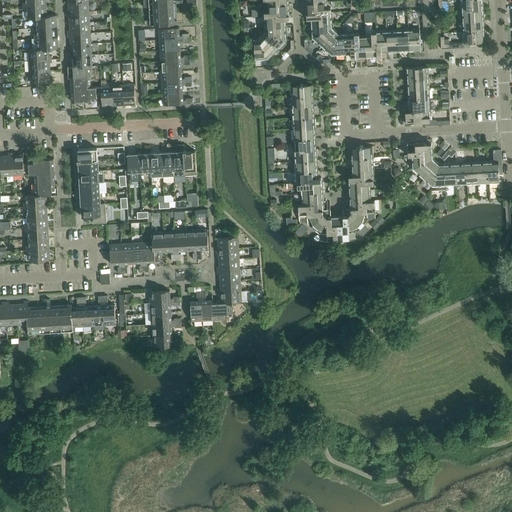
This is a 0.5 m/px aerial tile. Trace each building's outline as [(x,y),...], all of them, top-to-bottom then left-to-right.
[(481,0),(461,0),(462,10),(482,9),(481,0)] [(67,9),(67,13),(89,11),(88,1),(68,2),(69,9),(67,9)] [(173,1),(144,3),(144,7),(152,7),(152,13),(174,12),(173,1)] [(326,2),(306,3),(307,14),(331,12),(331,7),(326,8),(326,2)] [(264,11),(265,16),(289,15),(288,4),(268,5),(268,11),(264,11)] [(46,5),(23,7),(24,11),(27,11),(27,18),(34,17),(47,16),(46,5)] [(482,9),(462,10),(463,21),(483,20),(482,9)] [(89,11),(67,13),(67,16),(69,16),(70,23),(90,22),(89,11)] [(174,12),(152,13),(153,20),(145,20),(145,25),(177,23),(177,19),(174,20),(174,12)] [(331,12),(307,14),(307,18),(311,18),(311,24),(331,23),(331,12)] [(34,17),(34,21),(37,21),(37,28),(57,26),(56,15),(47,16),(34,17)] [(289,15),(265,16),(265,27),(285,26),(285,20),(289,19),(289,15)] [(483,20),(463,21),(463,32),(484,30),(483,20)] [(68,31),(68,34),(90,33),(90,22),(70,23),(70,31),(68,31)] [(331,23),(311,24),(312,37),(332,28),(331,23)] [(35,34),(35,39),(57,37),(57,26),(37,28),(38,34),(35,34)] [(285,26),(265,27),(265,32),(286,39),(285,26)] [(419,30),(408,30),(409,50),(420,49),(420,52),(421,52),(420,41),(422,39),(420,38),(419,26),(419,30)] [(159,29),(160,40),(189,38),(189,33),(182,34),(182,35),(179,36),(179,27),(159,29)] [(332,28),(312,37),(320,44),(333,29),(332,28)] [(333,29),(320,44),(324,48),(337,32),(333,29)] [(408,30),(397,31),(399,51),(409,50),(408,30)] [(484,30),(463,32),(464,42),(461,43),(464,43),(470,42),(472,42),(475,44),(477,42),(487,42),(487,41),(484,41),(484,30)] [(387,31),(376,32),(377,56),(382,56),(382,52),(388,51),(387,31)] [(397,31),(387,31),(388,51),(399,51),(397,31)] [(265,32),(262,35),(277,48),(286,39),(265,32)] [(337,32),(324,48),(332,54),(339,34),(337,32)] [(371,36),(365,37),(367,57),(377,56),(376,32),(371,32),(371,36)] [(90,33),(68,34),(68,38),(71,37),(71,45),(91,44),(90,33)] [(354,33),(344,34),(345,54),(351,53),(351,58),(356,57),(354,33)] [(359,33),(354,33),(356,57),(367,57),(365,37),(359,37),(359,33)] [(339,34),(332,54),(345,54),(344,34),(339,34)] [(262,35),(259,39),(268,58),(277,48),(262,35)] [(268,58),(259,39),(254,39),(254,36),(255,62),(256,62),(255,59),(268,58)] [(57,37),(35,39),(35,43),(38,43),(38,49),(49,49),(58,49),(57,37)] [(189,38),(160,40),(160,50),(180,49),(180,42),(183,41),(183,43),(189,43),(189,38)] [(69,52),(69,56),(91,55),(91,44),(71,45),(71,52),(69,52)] [(29,49),(29,60),(51,59),(51,56),(49,56),(49,49),(38,49),(29,49)] [(180,49),(160,50),(161,61),(190,60),(190,55),(184,55),(184,57),(181,57),(180,49)] [(91,55),(69,56),(70,59),(72,59),(72,66),(72,67),(90,66),(92,66),(91,55)] [(51,59),(29,60),(30,71),(50,70),(49,63),(52,63),(51,59)] [(190,60),(161,61),(162,72),(181,71),(181,63),(184,63),(184,65),(190,64),(190,60)] [(72,67),(72,66),(67,66),(68,78),(71,78),(71,88),(73,88),(91,87),(90,66),(72,67)] [(407,68),(408,78),(428,77),(427,67),(430,66),(404,67),(404,68),(407,68)] [(50,70),(30,71),(31,82),(53,81),(53,77),(50,78),(50,70)] [(181,71),(162,72),(162,83),(191,81),(191,77),(185,77),(185,79),(182,79),(181,71)] [(428,77),(408,78),(408,89),(428,88),(428,77)] [(191,81),(162,83),(163,94),(183,92),(182,85),(185,85),(185,86),(192,86),(191,81)] [(292,86),(292,97),(312,95),(312,85),(315,84),(304,85),(302,83),(300,85),(289,85),(289,86),(292,86)] [(134,84),(123,85),(124,105),(132,104),(132,107),(136,106),(134,84)] [(123,85),(112,86),(114,108),(117,107),(117,105),(124,105),(123,85)] [(73,88),(71,88),(72,102),(79,102),(79,104),(83,104),(83,101),(92,101),(92,98),(100,98),(99,86),(91,87),(73,88)] [(112,86),(101,86),(102,106),(110,106),(110,108),(114,108),(112,86)] [(428,88),(408,89),(409,100),(429,99),(428,88)] [(183,92),(163,94),(163,105),(193,103),(192,98),(186,98),(186,100),(183,100),(183,92)] [(312,95),(292,97),(293,107),(313,106),(312,95)] [(409,100),(410,110),(410,111),(429,110),(429,99),(409,100)] [(313,106),(293,107),(294,118),(314,117),(313,106)] [(410,111),(410,110),(405,111),(406,123),(407,124),(408,125),(415,124),(414,122),(430,121),(429,110),(410,111)] [(314,117),(294,118),(294,129),(314,128),(314,117)] [(314,128),(294,129),(295,140),(315,139),(314,128)] [(315,139),(295,140),(295,146),(295,151),(315,149),(315,139)] [(408,155),(412,155),(432,154),(431,142),(416,143),(416,141),(409,141),(408,142),(407,143),(407,144),(408,155)] [(351,148),(352,158),(372,157),(371,146),(374,146),(363,146),(361,145),(360,147),(348,147),(348,148),(351,148)] [(78,161),(79,161),(98,160),(97,148),(78,149),(79,158),(78,158),(78,161)] [(315,149),(295,151),(296,162),(316,160),(315,149)] [(494,162),(487,162),(488,182),(499,181),(499,184),(500,184),(499,175),(503,174),(501,149),(493,150),(494,162)] [(184,150),(184,151),(185,175),(197,175),(196,151),(186,151),(186,150),(184,150)] [(184,151),(173,152),(174,176),(185,175),(184,151)] [(173,152),(162,153),(163,177),(174,176),(173,152)] [(13,175),(12,153),(8,153),(8,156),(1,156),(2,176),(13,175)] [(15,153),(12,153),(13,175),(24,174),(23,155),(15,155),(15,153)] [(151,153),(139,154),(140,173),(151,172),(152,172),(151,153)] [(162,153),(151,153),(152,172),(151,172),(151,177),(163,177),(162,153)] [(140,173),(139,154),(128,155),(129,173),(140,173)] [(412,155),(413,168),(432,158),(432,154),(412,155)] [(34,163),(26,163),(27,174),(35,174),(53,173),(54,173),(53,159),(46,159),(46,157),(43,157),(43,159),(34,160),(34,163)] [(372,157),(352,158),(353,169),(373,168),(372,157)] [(432,158),(413,168),(423,176),(436,162),(432,158)] [(79,161),(80,172),(99,171),(99,170),(98,160),(79,161)] [(316,160),(296,162),(297,172),(317,171),(316,160)] [(436,162),(423,176),(432,185),(439,165),(436,162)] [(487,162),(477,163),(478,183),(488,182),(487,162)] [(466,163),(455,164),(456,184),(467,183),(466,163)] [(477,163),(466,163),(467,183),(478,183),(477,163)] [(432,185),(431,190),(446,189),(445,184),(444,164),(439,165),(432,185)] [(455,164),(444,164),(445,184),(456,184),(455,164)] [(349,175),(349,180),(373,179),(373,168),(353,169),(353,175),(349,175)] [(99,171),(80,172),(80,183),(99,182),(104,182),(104,170),(99,170),(99,171)] [(317,171),(297,172),(297,183),(321,182),(321,177),(317,177),(317,171)] [(53,173),(35,174),(35,184),(53,183),(55,183),(54,173),(53,173)] [(373,179),(349,180),(350,191),(370,190),(369,184),(373,183),(373,179)] [(99,182),(80,183),(81,194),(100,193),(99,182)] [(321,182),(297,183),(297,188),(302,188),(302,194),(322,192),(321,182)] [(35,184),(36,195),(46,195),(58,195),(57,183),(55,183),(53,183),(35,184)] [(370,190),(350,191),(350,202),(370,200),(370,190)] [(302,194),(303,204),(323,203),(322,192),(302,194)] [(100,193),(81,194),(82,205),(100,204),(100,193)] [(423,194),(420,199),(424,203),(428,198),(423,194)] [(24,202),(24,207),(47,205),(46,195),(36,195),(26,195),(27,202),(24,202)] [(425,204),(430,208),(433,203),(428,199),(425,204)] [(370,200),(350,202),(351,212),(367,211),(368,219),(375,218),(375,219),(376,219),(374,200),(370,200)] [(303,204),(298,204),(299,224),(300,223),(300,222),(307,222),(307,215),(323,214),(323,203),(303,204)] [(100,204),(82,205),(82,217),(93,216),(93,224),(107,223),(105,204),(100,204)] [(47,205),(24,207),(24,211),(27,211),(28,217),(47,216),(47,205)] [(208,209),(195,210),(196,217),(208,216),(208,209)] [(348,215),(348,224),(349,232),(356,232),(357,232),(368,220),(368,219),(367,211),(351,212),(348,215)] [(307,215),(307,222),(307,223),(319,234),(320,234),(327,233),(327,225),(326,217),(323,214),(307,215)] [(380,215),(376,219),(380,223),(384,219),(380,215)] [(25,224),(25,228),(48,227),(47,216),(28,217),(28,224),(25,224)] [(331,233),(331,237),(331,241),(346,240),(346,236),(345,232),(345,224),(344,216),(330,216),(330,225),(331,233)] [(375,220),(371,225),(376,228),(379,224),(375,220)] [(0,229),(5,230),(11,229),(11,222),(0,222),(0,229)] [(48,227),(25,228),(25,233),(28,233),(29,239),(48,238),(48,227)] [(207,229),(196,230),(198,259),(202,259),(202,252),(200,253),(200,250),(208,249),(207,229)] [(196,230),(185,231),(187,250),(195,250),(195,253),(193,253),(193,259),(198,259),(196,230)] [(175,231),(164,232),(165,252),(173,251),(173,254),(171,254),(172,261),(176,260),(175,231)] [(185,231),(175,231),(176,260),(181,260),(181,254),(179,254),(179,251),(187,250),(185,231)] [(152,232),(153,242),(155,262),(159,261),(159,255),(157,255),(157,252),(165,252),(164,232),(152,232)] [(216,246),(216,249),(238,248),(238,236),(231,237),(231,234),(225,234),(225,237),(218,238),(219,245),(216,246)] [(26,246),(26,250),(49,249),(48,238),(29,239),(29,245),(26,246)] [(153,242),(143,243),(144,272),(149,271),(149,265),(147,265),(147,262),(155,262),(153,242)] [(132,243),(121,244),(123,273),(128,273),(127,266),(126,266),(125,263),(133,263),(132,243)] [(143,243),(132,243),(133,263),(141,262),(141,265),(140,266),(140,272),(144,272),(143,243)] [(315,243),(310,247),(318,254),(322,250),(315,243)] [(123,273),(121,244),(110,244),(111,264),(119,264),(120,267),(118,267),(118,273),(123,273)] [(238,248),(216,249),(217,252),(219,252),(219,260),(239,258),(238,248)] [(49,249),(26,250),(27,254),(30,254),(30,261),(50,260),(49,249)] [(217,267),(218,271),(240,269),(239,258),(219,260),(220,267),(217,267)] [(240,269),(218,271),(218,274),(220,274),(220,281),(240,280),(240,269)] [(219,289),(219,292),(241,291),(240,280),(220,281),(221,289),(219,289)] [(150,291),(150,303),(180,301),(179,296),(173,297),(173,298),(170,298),(170,290),(150,291)] [(203,320),(201,291),(196,291),(197,298),(198,298),(199,301),(190,301),(191,321),(203,320)] [(206,291),(201,291),(203,320),(214,320),(213,303),(213,300),(205,301),(205,297),(206,297),(206,291)] [(241,291),(219,292),(219,295),(221,295),(222,303),(232,302),(232,303),(241,302),(241,291)] [(108,295),(103,296),(105,325),(116,324),(115,304),(107,305),(106,302),(108,302),(108,295)] [(100,305),(93,306),(94,325),(105,325),(103,296),(98,296),(99,302),(100,302),(100,305)] [(79,306),(71,307),(72,327),(73,327),(83,326),(81,297),(77,297),(77,304),(79,303),(79,306)] [(86,297),(81,297),(83,326),(94,325),(93,306),(85,306),(85,303),(86,303),(86,297)] [(24,304),(17,304),(18,324),(28,324),(28,309),(28,301),(24,302),(24,304)] [(180,301),(150,303),(151,313),(171,312),(170,304),(173,304),(174,306),(180,306),(180,301)] [(9,302),(6,303),(7,325),(18,324),(17,304),(9,305),(9,302)] [(222,303),(213,303),(214,320),(225,319),(224,314),(233,313),(232,303),(232,302),(222,303)] [(71,307),(60,308),(61,329),(68,329),(68,332),(73,332),(73,327),(72,327),(71,307)] [(49,308),(38,309),(40,331),(46,330),(46,333),(51,333),(49,308)] [(60,308),(49,308),(51,333),(55,333),(55,330),(61,329),(60,308)] [(28,324),(28,334),(33,334),(33,331),(40,331),(38,309),(28,309),(28,324)] [(171,312),(151,313),(152,324),(181,322),(181,318),(171,318),(171,312)] [(181,322),(152,324),(152,335),(172,334),(172,326),(175,326),(175,327),(181,327),(181,322)] [(172,334),(152,335),(153,346),(172,345),(172,348),(177,348),(176,345),(182,344),(182,339),(176,340),(176,341),(173,341),(172,334)] [(8,355),(0,355),(0,378),(1,378),(1,384),(9,383),(8,355)]
